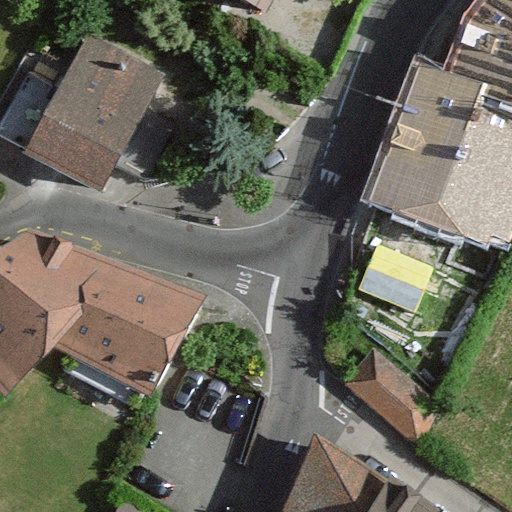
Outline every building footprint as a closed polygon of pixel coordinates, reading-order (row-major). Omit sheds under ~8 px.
[(191,0),(331,76),(367,10),(374,0),(191,0)] [(511,0),(473,0),(463,13),(442,78),(511,103),(511,0)] [(162,81),(95,43),(35,152),(102,189),(162,81)] [(511,103),(442,78),(421,70),(373,199),(511,250),(511,103)] [(34,234),(0,260),(0,372),(13,388),(57,339),(149,389),(205,301),(34,234)] [(377,250),(359,291),(414,315),(433,274),(377,250)] [(443,413),(380,361),(356,389),(420,442),(443,413)] [(409,511),(324,450),(296,511),(409,511)]
